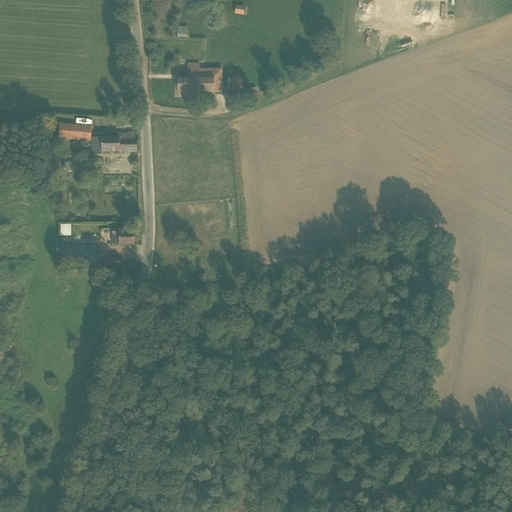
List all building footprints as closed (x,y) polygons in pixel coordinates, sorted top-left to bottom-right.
[(235,14),(244,15),(245,8),(236,6),(235,14)] [(177,27),(177,38),(187,38),(187,27),(177,27)] [(190,93),(213,92),(215,92),(222,92),(222,69),(200,69),(200,64),(188,64),(188,77),(178,77),(178,93),(188,93),(188,92),(190,92),(190,93)] [(244,78),(231,78),(232,90),(244,89),(244,78)] [(92,127),(60,124),(59,138),(91,141),(91,139),(92,127)] [(92,137),(92,154),(102,154),(102,152),(138,151),(137,133),(128,133),(128,134),(122,134),(117,134),(117,137),(102,137),(92,137)] [(113,229),(113,245),(135,244),(135,231),(127,232),(127,228),(113,229)] [(62,246),(62,265),(122,264),(122,258),(97,258),(97,246),(62,246)]
